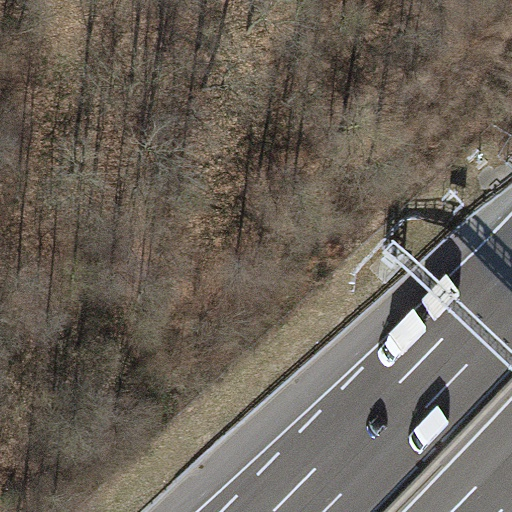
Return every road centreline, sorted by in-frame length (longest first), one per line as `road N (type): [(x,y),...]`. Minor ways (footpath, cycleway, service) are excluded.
road 1 (track): [(212,0),(238,73),(243,130),(157,309)]
road 2 (motorway): [(511,291),(298,511)]
